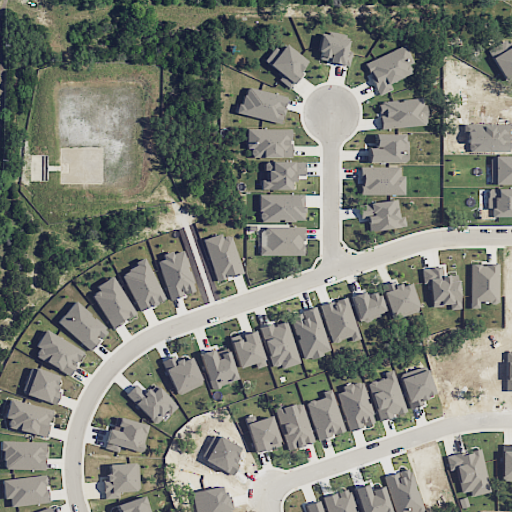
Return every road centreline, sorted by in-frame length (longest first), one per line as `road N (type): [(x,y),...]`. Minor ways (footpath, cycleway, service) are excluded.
road 1 (residential): [(511,237),(442,240),(157,330),(119,353),(95,379),(79,418),(79,511)]
road 2 (residential): [(511,417),(455,421),(258,487)]
road 3 (residential): [(330,108),(333,273)]
